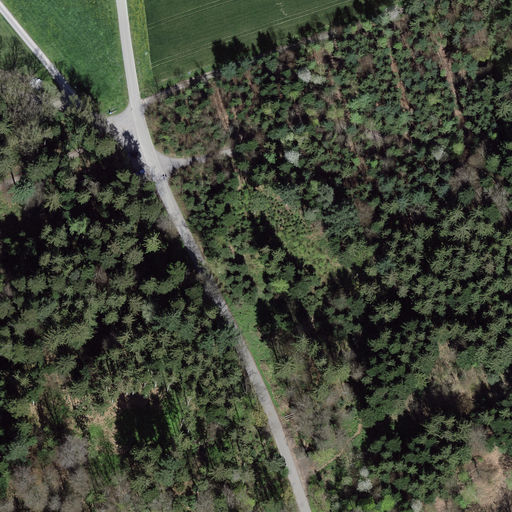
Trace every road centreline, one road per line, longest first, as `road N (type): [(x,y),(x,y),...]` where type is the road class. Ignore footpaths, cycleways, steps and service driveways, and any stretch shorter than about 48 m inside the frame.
road 1 (unclassified): [(305,511),(261,389),(146,148),(121,0)]
road 2 (track): [(155,169),(320,126),(349,127),(449,162),(511,229)]
road 3 (track): [(425,0),(135,106)]
road 4 (track): [(0,5),(85,112)]
road 5 (track): [(0,186),(121,128)]
road 6 (track): [(121,128),(0,89)]
